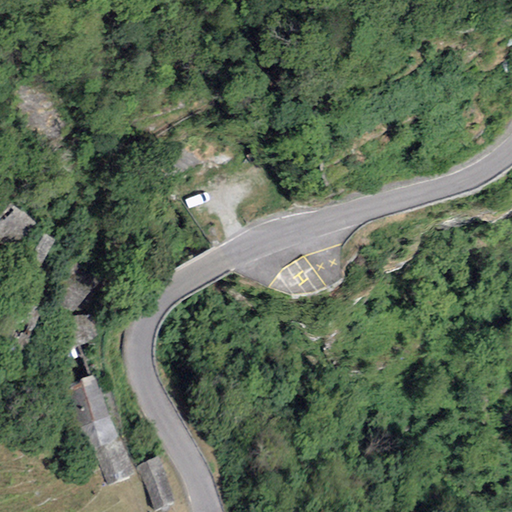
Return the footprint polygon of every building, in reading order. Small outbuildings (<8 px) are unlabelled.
[(32,228),(6,205),(0,211),(0,247),(8,254),(32,228)] [(58,244),(40,237),(31,256),(49,264),(58,244)] [(96,284),(67,263),(44,294),(74,315),(96,284)] [(88,319),(58,325),(64,353),(94,347),(88,319)] [(98,378),(69,388),(105,491),(133,481),(98,378)] [(160,461),(139,469),(155,511),(171,511),(177,510),(160,461)]
